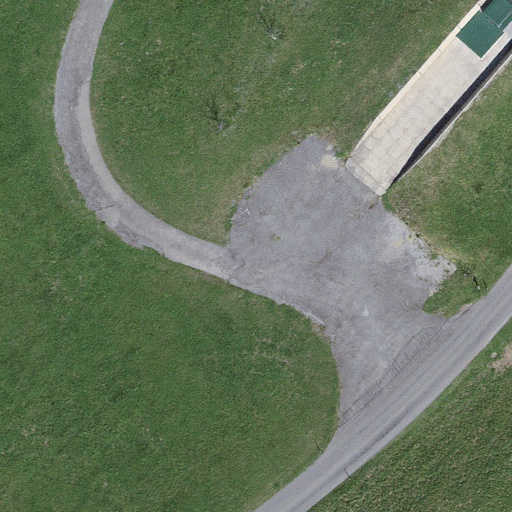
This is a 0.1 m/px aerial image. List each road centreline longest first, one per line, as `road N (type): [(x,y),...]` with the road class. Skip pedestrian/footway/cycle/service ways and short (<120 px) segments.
road 1 (track): [(413,399),(327,306),(163,244),(108,204),(79,142),(74,78),(97,0)]
road 2 (unclassified): [(511,279),(413,399),(282,511)]
